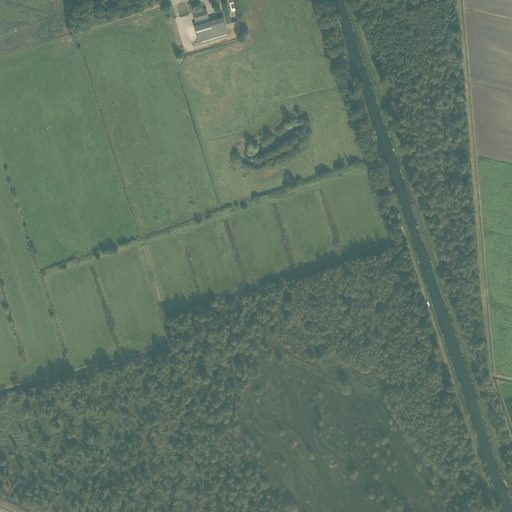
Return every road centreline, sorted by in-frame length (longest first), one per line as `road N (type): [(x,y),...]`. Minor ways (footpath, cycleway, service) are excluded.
road 1 (track): [(0,60),(171,2)]
road 2 (track): [(322,0),(374,160)]
